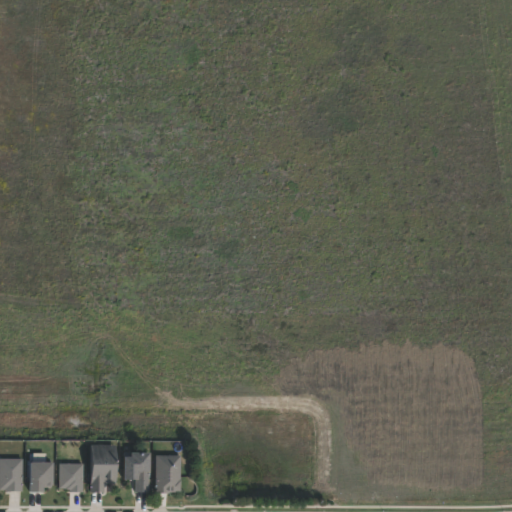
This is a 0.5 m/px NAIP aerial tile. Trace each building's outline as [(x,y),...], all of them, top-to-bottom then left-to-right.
[(103,492),(91,492),(91,444),(114,444),(114,482),(103,482),(103,492)] [(148,451),(148,491),(135,491),(135,478),(123,478),(124,455),(130,455),(130,451),(148,451)] [(180,455),(180,479),(181,479),(181,491),(180,491),(180,492),(156,492),(156,455),(180,455)] [(0,459),(22,459),(22,491),(0,490),(0,459)] [(53,464),(53,487),(44,486),(44,494),(31,494),(31,464),(31,463),(53,464)] [(83,465),(83,493),(70,492),(70,490),(59,489),(59,464),(83,465)]
